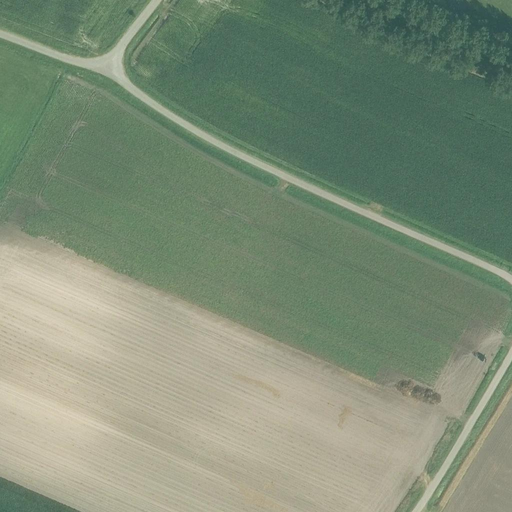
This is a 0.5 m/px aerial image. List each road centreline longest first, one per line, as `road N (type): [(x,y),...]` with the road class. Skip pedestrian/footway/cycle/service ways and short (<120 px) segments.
road 1 (unclassified): [(105,70),(269,169),(511,280)]
road 2 (unclassified): [(511,351),(415,511)]
